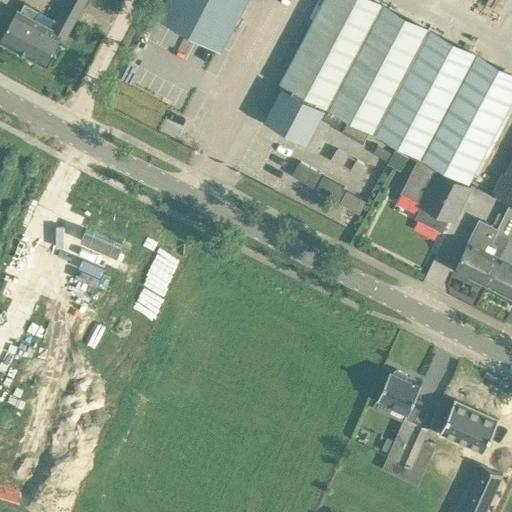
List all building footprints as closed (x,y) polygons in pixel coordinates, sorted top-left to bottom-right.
[(66,0),(51,28),(46,26),(17,10),(0,40),(30,56),(45,64),(61,35),(66,37),(84,3),(91,7),(94,0),(66,0)] [(167,0),(160,15),(220,46),(244,0),(167,0)] [(326,102),(469,178),(511,97),(511,73),(372,0),(324,0),(283,80),(285,81),(326,102)] [(307,141),(324,109),(323,108),(326,102),(285,81),(283,86),(282,86),(265,119),(307,141)] [(405,169),(411,156),(396,150),(391,163),(405,169)] [(511,164),(497,195),(511,203),(511,164)] [(417,166),(403,194),(422,204),(415,217),(442,230),(449,216),(454,219),(463,201),(470,187),(438,171),(436,176),(417,166)] [(316,182),(365,211),(372,200),(323,170),(316,182)] [(494,220),(502,224),(511,204),(502,200),(494,220)] [(510,235),(503,231),(479,220),(469,240),(463,251),(455,269),(485,284),(510,235)] [(511,230),(510,235),(485,284),(511,297),(511,230)] [(378,397),(407,410),(388,454),(411,464),(429,426),(415,419),(423,401),(415,397),(421,384),(407,377),(408,375),(407,373),(397,369),(395,370),(394,372),(390,370),(378,397)] [(455,399),(440,432),(484,451),(499,419),(455,399)] [(481,463),(459,511),(485,511),(503,473),(481,463)]
